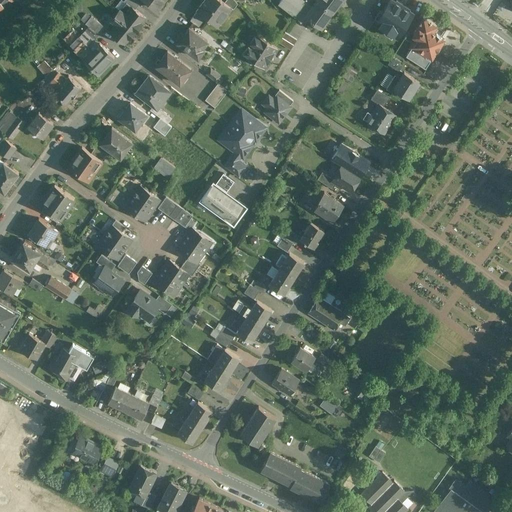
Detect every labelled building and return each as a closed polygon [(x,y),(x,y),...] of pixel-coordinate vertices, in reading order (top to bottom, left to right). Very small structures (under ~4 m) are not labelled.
[(139,3),(135,0),(124,0),(123,1),(125,3),(126,2),(135,9),(139,3)] [(144,0),(156,9),(163,0),(144,0)] [(225,2),(222,0),(204,0),(197,9),(217,24),(230,7),(230,6),(225,2)] [(238,4),(234,0),(225,0),(225,2),(230,6),(230,7),(233,9),(238,4)] [(280,0),(278,3),(301,20),(305,15),(321,27),(340,0),(280,0)] [(390,0),(383,10),(399,22),(410,7),(400,0),(390,0)] [(115,15),(135,31),(146,18),(135,9),(126,2),(125,3),(120,9),(115,15)] [(205,18),(196,12),(190,20),(198,27),(205,18)] [(135,31),(115,15),(111,20),(105,28),(125,44),(135,31)] [(425,45),(432,33),(436,28),(431,24),(432,24),(428,22),(424,19),(421,23),(419,26),(417,29),(417,28),(415,32),(416,33),(413,37),(417,40),(425,45)] [(99,34),(88,26),(84,32),(94,40),(94,39),(99,34)] [(207,41),(189,27),(183,34),(181,32),(176,39),(178,41),(198,57),(203,50),(202,48),(207,41)] [(94,40),(84,32),(80,37),(83,40),(74,49),(84,60),(83,61),(89,67),(90,66),(92,68),(92,67),(98,73),(114,56),(99,42),(98,43),(94,39),(94,40)] [(285,32),(278,43),(290,50),(297,39),(288,35),(285,32)] [(425,45),(417,40),(411,48),(426,58),(427,56),(432,59),(437,52),(440,47),(444,40),(440,38),(441,38),(436,35),(432,33),(425,45)] [(277,49),(257,35),(256,37),(255,36),(250,43),(252,44),(251,45),(271,59),(277,49)] [(271,59),(251,45),(250,47),(248,46),(243,53),(245,54),(244,55),(264,68),(271,59)] [(191,69),(167,51),(156,65),(180,83),(191,69)] [(404,63),(393,56),(388,64),(399,71),(404,63)] [(52,70),(44,60),(36,66),(45,77),(52,70)] [(220,75),(211,68),(206,74),(216,81),(220,75)] [(66,79),(58,72),(50,82),(57,89),(55,92),(67,102),(81,87),(69,76),(66,79)] [(419,81),(404,72),(400,78),(396,75),(394,78),(393,77),(386,88),(394,93),(396,90),(409,98),(419,81)] [(170,91),(149,75),(136,91),(154,105),(150,110),(160,118),(168,124),(172,118),(158,107),(170,91)] [(218,83),(205,100),(215,107),(228,91),(218,83)] [(390,97),(377,89),(371,99),(379,104),(384,107),(390,97)] [(293,101),(279,90),(275,95),(276,96),(277,96),(289,106),(293,101)] [(276,96),(274,100),(269,96),(262,104),(268,108),(265,112),(279,123),(291,107),(289,106),(277,96),(276,96)] [(146,114),(130,102),(119,117),(135,129),(146,114)] [(384,107),(379,104),(367,122),(368,125),(373,129),(376,128),(384,133),(389,125),(390,125),(392,125),(394,122),(393,120),(392,120),(395,114),(384,107)] [(25,122),(8,110),(0,121),(0,130),(12,139),(25,122)] [(53,123),(39,112),(28,126),(43,136),(53,123)] [(265,127),(248,114),(244,119),(238,114),(223,134),(230,139),(226,144),(235,152),(232,155),(238,160),(241,156),(243,157),(265,127)] [(171,126),(168,124),(160,118),(154,126),(165,135),(171,126)] [(132,141),(112,126),(100,142),(120,157),(132,141)] [(6,140),(0,147),(0,151),(9,158),(16,147),(6,140)] [(352,151),(341,144),(331,159),(342,165),(349,170),(354,163),(365,170),(369,162),(358,155),(359,155),(352,151)] [(91,153),(82,146),(68,165),(88,179),(94,170),(95,171),(96,170),(95,169),(101,161),(102,162),(102,161),(101,160),(91,153)] [(106,153),(96,146),(91,153),(101,160),(106,153)] [(238,160),(232,155),(224,166),(239,177),(247,166),(238,160)] [(162,157),(154,168),(167,177),(175,167),(162,157)] [(3,162),(0,159),(0,173),(11,182),(19,173),(3,161),(3,162)] [(365,170),(354,163),(349,170),(360,177),(365,170)] [(349,170),(342,165),(333,179),(332,180),(337,182),(351,191),(360,177),(349,170)] [(333,179),(322,172),(317,179),(332,189),(337,182),(332,180),(333,179)] [(11,182),(0,173),(0,188),(4,192),(11,182)] [(223,173),(216,183),(213,181),(201,198),(202,198),(212,184),(225,194),(227,192),(230,186),(223,181),(227,176),(223,173)] [(234,181),(227,176),(223,181),(230,186),(234,181)] [(225,194),(212,184),(202,198),(209,203),(221,212),(219,215),(224,219),(226,216),(232,220),(242,206),(236,202),(238,200),(227,192),(225,194)] [(74,199),(54,185),(41,204),(56,214),(61,218),(62,217),(61,217),(67,209),(68,209),(68,208),(67,208),(74,199)] [(159,199),(140,185),(132,195),(152,209),(159,199)] [(343,204),(324,192),(318,200),(319,201),(315,208),(333,220),(343,204)] [(152,209),(132,195),(125,206),(145,219),(152,209)] [(166,196),(158,207),(163,212),(172,200),(166,196)] [(172,200),(163,212),(169,216),(177,204),(172,200)] [(242,206),(232,220),(226,216),(224,219),(234,226),(248,207),(238,200),(236,202),(242,206)] [(221,212),(209,203),(207,207),(219,215),(221,212)] [(56,214),(45,207),(42,212),(52,219),(56,214)] [(187,211),(179,223),(185,227),(193,215),(187,211)] [(58,230),(39,217),(29,232),(45,243),(49,236),(52,238),(58,230)] [(324,230),(310,221),(300,236),(300,237),(300,238),(304,240),(304,241),(306,242),(314,247),(318,241),(317,240),(324,230)] [(131,238),(112,224),(105,234),(124,248),(131,238)] [(211,241),(192,227),(184,237),(204,251),(211,241)] [(300,236),(288,228),(283,236),(293,242),(293,243),(296,245),(300,238),(300,237),(300,236)] [(124,248),(105,234),(98,244),(118,258),(124,248)] [(293,242),(283,236),(277,245),(287,251),(293,243),(293,242)] [(204,251),(184,237),(177,248),(188,256),(197,262),(197,261),(204,251)] [(40,252),(23,241),(12,258),(29,269),(35,261),(45,267),(50,259),(40,252)] [(303,261),(289,252),(279,268),(293,277),(303,261)] [(101,254),(96,261),(103,266),(108,258),(101,254)] [(125,254),(117,265),(123,269),(131,258),(125,254)] [(197,262),(188,256),(184,262),(196,270),(200,263),(197,261),(197,262)] [(116,264),(108,258),(103,266),(104,267),(111,271),(116,264)] [(131,258),(123,269),(129,273),(137,262),(131,258)] [(180,267),(169,259),(162,270),(181,283),(188,274),(189,273),(180,267)] [(196,270),(184,262),(180,267),(189,273),(188,274),(192,276),(196,270)] [(273,276),(279,268),(273,264),(267,272),(273,276)] [(111,271),(104,267),(94,281),(100,285),(99,287),(106,291),(107,290),(113,294),(123,280),(111,271)] [(147,268),(139,280),(144,284),(152,272),(147,268)] [(293,277),(279,268),(269,284),(283,293),(293,277)] [(23,279),(4,269),(0,275),(0,284),(12,292),(16,284),(19,286),(23,279)] [(181,283),(162,270),(154,280),(174,294),(181,283)] [(71,289),(51,276),(45,285),(65,298),(71,289)] [(42,284),(32,278),(28,284),(39,290),(42,284)] [(267,287),(257,281),(254,286),(259,290),(264,292),(267,287)] [(254,286),(249,283),(244,292),(254,299),(259,290),(254,286)] [(155,300),(140,290),(128,306),(129,307),(128,309),(137,315),(139,312),(148,319),(157,307),(159,303),(155,300)] [(322,299),(318,296),(308,312),(335,329),(339,322),(345,325),(349,318),(344,315),(345,314),(330,304),(334,297),(326,292),(322,299)] [(172,304),(159,294),(155,300),(159,303),(157,307),(165,313),(172,304)] [(17,309),(0,298),(0,337),(2,335),(6,337),(19,315),(15,313),(17,309)] [(271,309),(257,300),(252,307),(243,302),(238,310),(247,316),(261,325),(271,309)] [(377,309),(368,302),(362,311),(366,314),(371,318),(377,309)] [(188,312),(182,322),(191,327),(197,318),(188,312)] [(366,314),(360,323),(367,327),(373,319),(371,318),(366,314)] [(261,325),(247,316),(237,331),(251,341),(261,325)] [(235,333),(224,326),(219,332),(231,340),(235,333)] [(41,340),(29,333),(20,349),(37,359),(45,345),(46,343),(52,332),(47,330),(41,340)] [(57,335),(52,332),(46,343),(45,345),(50,348),(57,335)] [(314,356),(300,346),(291,359),(306,369),(314,356)] [(79,355),(64,347),(58,357),(56,355),(49,367),(57,371),(58,376),(64,379),(66,378),(75,362),(79,356),(79,355)] [(239,357),(225,347),(215,363),(229,373),(239,357)] [(90,353),(82,349),(79,355),(79,356),(75,362),(82,366),(90,353)] [(332,362),(321,353),(317,358),(329,367),(332,362)] [(229,373),(215,363),(205,379),(219,388),(229,373)] [(100,364),(93,367),(95,373),(102,370),(100,364)] [(299,380),(281,368),(272,382),(278,386),(278,387),(283,390),(283,389),(290,394),(299,380)] [(195,377),(185,371),(181,376),(192,383),(195,377)] [(117,378),(110,375),(105,386),(112,389),(117,378)] [(363,380),(355,391),(362,396),(370,385),(363,380)] [(204,391),(192,384),(187,392),(199,399),(204,391)] [(132,393),(115,385),(108,401),(125,409),(132,393)] [(149,401),(132,393),(125,409),(142,417),(149,401)] [(338,403),(327,395),(320,405),(331,413),(331,412),(338,403)] [(212,410),(197,401),(187,416),(202,426),(212,410)] [(258,406),(240,433),(257,444),(275,417),(258,406)] [(151,422),(162,427),(166,418),(155,413),(151,422)] [(187,416),(177,432),(192,441),(202,426),(187,416)] [(87,439),(79,435),(72,451),(94,462),(102,445),(87,438),(87,439)] [(385,452),(376,445),(369,455),(379,462),(385,452)] [(291,483),(300,467),(301,465),(270,450),(261,468),(291,483)] [(118,463),(108,458),(102,469),(113,474),(118,463)] [(156,473),(140,465),(129,488),(145,495),(145,496),(148,491),(156,473)] [(300,467),(291,483),(290,485),(321,501),(330,482),(300,467)] [(393,481),(382,471),(360,493),(371,503),(368,506),(374,511),(404,511),(408,508),(402,502),(407,496),(414,495),(414,490),(405,490),(394,480),(393,481)] [(488,494),(470,481),(466,486),(456,479),(449,487),(451,488),(435,510),(437,511),(487,511),(485,510),(492,502),(486,497),(488,494)] [(171,481),(158,506),(156,510),(160,511),(163,511),(165,509),(170,511),(173,511),(177,507),(186,488),(171,481)] [(148,491),(145,496),(145,495),(140,504),(149,509),(156,495),(148,491)] [(216,511),(219,507),(199,497),(194,506),(193,507),(194,507),(192,511),(192,510),(191,511),(192,511),(191,511),(216,511)]
